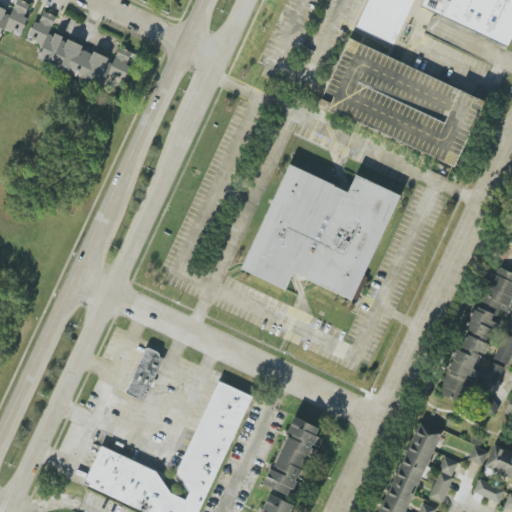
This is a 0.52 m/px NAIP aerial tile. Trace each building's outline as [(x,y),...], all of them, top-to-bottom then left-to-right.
[(0,35),(3,29),(19,36),(28,18),(24,17),(30,5),(19,0),(16,0),(10,14),(0,9),(0,35)] [(420,0),(420,2),(400,43),(361,25),(373,0),(420,0)] [(511,0),(420,0),(420,2),(507,43),(511,32),(511,0)] [(37,59),(102,86),(107,74),(124,80),(135,54),(119,47),(112,64),(106,62),(107,59),(81,48),(82,45),(65,38),(64,39),(49,33),(55,17),(43,12),(38,24),(33,22),(27,37),(36,40),(34,43),(42,46),(37,59)] [(349,38),(320,98),(451,161),(480,101),(349,38)] [(290,164),(347,190),(354,175),(399,196),(351,299),(295,273),(287,290),(241,269),(290,164)] [(511,299),(511,273),(492,265),(466,332),(487,340),(494,322),(493,321),(498,309),(507,313),(511,299)] [(511,353),(511,337),(503,334),(493,359),(507,365),(511,353)] [(488,344),(465,335),(458,351),(456,350),(438,394),(463,404),(471,382),(474,383),(479,372),(472,369),(479,353),(484,355),(488,344)] [(142,347),(121,394),(140,402),(161,355),(142,347)] [(503,368),(489,361),(478,387),(492,393),(503,368)] [(202,511),(249,394),(215,381),(175,481),(191,487),(190,488),(97,452),(82,488),(143,511),(202,511)] [(511,395),(502,414),(511,419),(511,395)] [(499,408),(490,397),(476,408),(485,419),(499,408)] [(262,486),(290,496),(310,444),(319,448),(322,439),(315,436),(318,427),(292,418),(272,471),(268,470),(262,486)] [(405,511),(421,472),(425,474),(442,432),(416,421),(379,511),(405,511)] [(488,452),(473,446),(468,459),(482,466),(488,452)] [(511,454),(492,447),(483,469),(511,481),(511,454)] [(428,497),(441,503),(458,463),(445,457),(428,497)] [(504,490),(479,479),(473,493),(499,504),(504,490)] [(511,495),(508,494),(503,508),(511,510),(511,495)] [(289,511),(292,504),(267,495),(260,511),(289,511)] [(433,511),(435,508),(420,503),(417,511),(433,511)]
